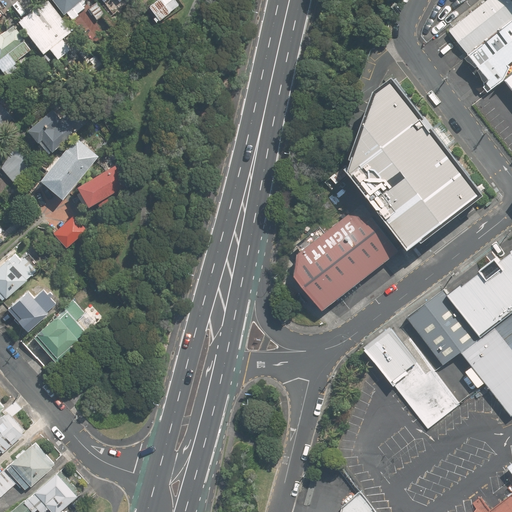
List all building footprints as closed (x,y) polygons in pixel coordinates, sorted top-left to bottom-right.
[(48,0),(46,0),(15,24),(40,56),(46,51),(54,61),(68,51),(60,40),(71,31),(61,17),(48,0)] [(48,0),(61,17),(64,14),(69,20),(85,9),(80,2),(82,0),(48,0)] [(177,2),(175,0),(148,0),(145,3),(154,15),(165,6),(168,10),(177,2)] [(511,20),(511,0),(486,0),(449,29),(468,54),(511,20)] [(95,3),(87,8),(94,19),(102,14),(95,3)] [(491,88),(511,72),(511,20),(468,54),(466,56),(491,88)] [(13,25),(0,34),(0,74),(3,79),(16,69),(12,64),(31,50),(13,25)] [(482,191),(397,74),(378,88),(350,165),(407,246),(482,191)] [(0,132),(12,121),(0,107),(0,132)] [(51,109),(24,133),(35,145),(39,141),(49,152),(62,141),(52,130),(62,121),(51,109)] [(96,156),(73,138),(35,184),(58,202),(96,156)] [(31,160),(14,148),(0,167),(0,171),(16,183),(31,160)] [(111,167),(72,189),(84,210),(123,188),(111,167)] [(401,249),(365,204),(355,212),(349,212),(302,247),(298,273),(325,308),(401,249)] [(83,232),(69,218),(51,234),(64,249),(83,232)] [(511,247),(462,285),(460,283),(448,291),(482,336),(511,312),(511,247)] [(33,273),(12,250),(0,261),(0,302),(33,273)] [(56,304),(36,282),(4,310),(24,332),(56,304)] [(409,317),(444,365),(463,351),(482,336),(448,291),(447,289),(409,317)] [(72,301),(63,308),(30,338),(52,364),(86,334),(72,319),(81,311),(72,301)] [(463,351),(511,413),(511,312),(482,336),(463,351)] [(430,429),(464,404),(436,366),(426,373),(390,325),(366,344),(430,429)] [(0,450),(22,431),(4,411),(0,414),(0,450)] [(53,462),(34,441),(0,472),(0,496),(15,482),(22,490),(53,462)] [(45,511),(46,511),(57,511),(78,494),(57,470),(9,511),(33,511),(35,511),(36,511),(45,511)] [(97,492),(90,484),(79,493),(85,501),(97,492)] [(376,511),(360,491),(342,506),(339,511),(376,511)]
